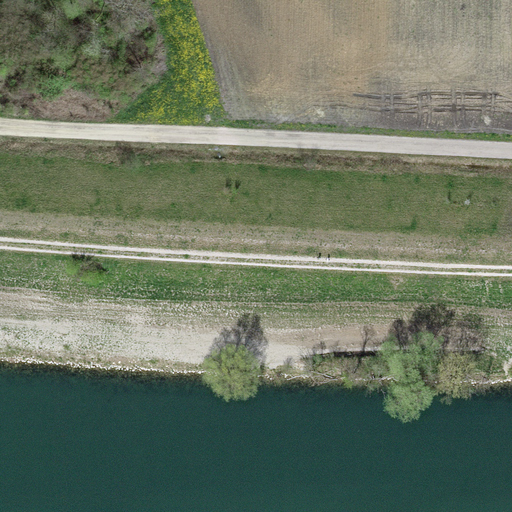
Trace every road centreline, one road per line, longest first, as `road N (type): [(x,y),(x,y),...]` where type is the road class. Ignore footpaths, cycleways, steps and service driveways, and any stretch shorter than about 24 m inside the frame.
road 1 (track): [(0,243),(511,270)]
road 2 (track): [(511,151),(222,145),(0,128)]
